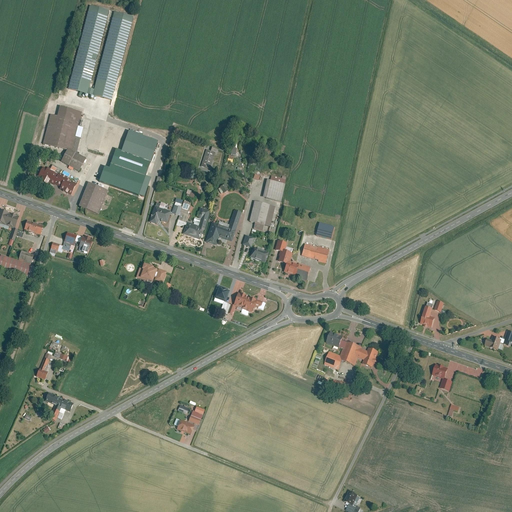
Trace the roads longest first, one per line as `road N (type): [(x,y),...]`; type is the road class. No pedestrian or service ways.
road 1 (tertiary): [(51,209),(293,298)]
road 2 (residential): [(111,413),(331,505)]
road 3 (tertiary): [(334,294),(511,189)]
road 4 (tertiary): [(111,413),(289,315)]
road 5 (unclassified): [(331,505),(410,335)]
road 6 (tertiary): [(0,493),(52,448),(111,413)]
